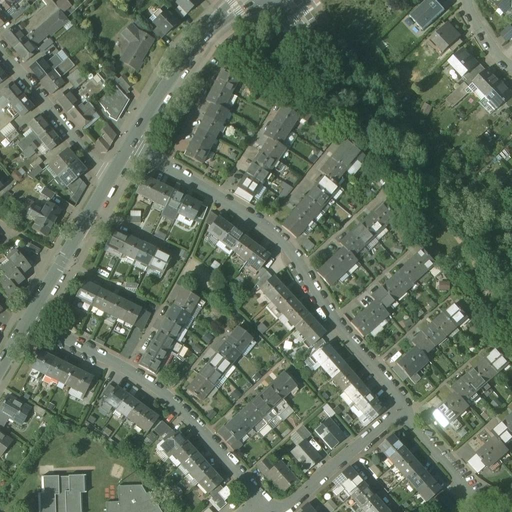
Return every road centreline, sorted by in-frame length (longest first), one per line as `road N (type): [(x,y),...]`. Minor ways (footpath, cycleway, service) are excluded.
road 1 (residential): [(128,146),(280,237),(332,317),(396,389),(399,411)]
road 2 (residential): [(261,501),(167,396),(29,319)]
road 3 (residential): [(399,411),(291,504),(261,501)]
road 4 (residential): [(0,50),(111,177)]
road 5 (residential): [(111,177),(29,319)]
road 6 (residential): [(222,18),(184,58),(128,146)]
road 7 (residential): [(399,411),(489,507)]
